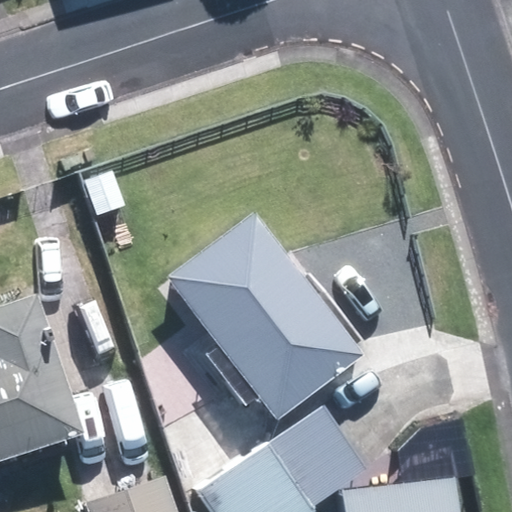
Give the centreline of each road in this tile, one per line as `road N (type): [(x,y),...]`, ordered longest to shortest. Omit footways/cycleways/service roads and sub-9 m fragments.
road 1 (residential): [(294,0),(0,96)]
road 2 (residential): [(438,0),(511,216)]
